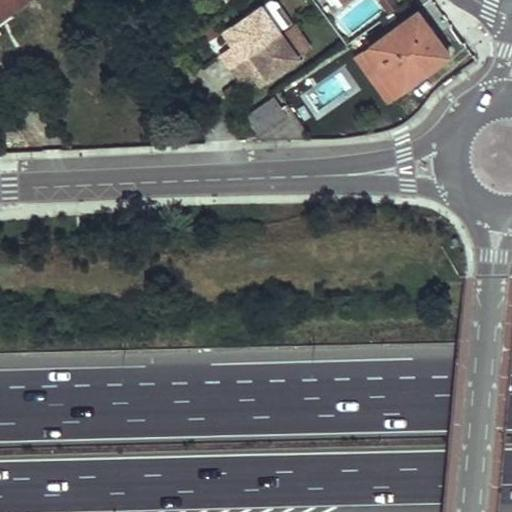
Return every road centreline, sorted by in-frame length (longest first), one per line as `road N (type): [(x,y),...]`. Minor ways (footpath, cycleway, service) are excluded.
road 1 (motorway): [(0,491),(511,476)]
road 2 (motorway): [(399,402),(0,416)]
road 3 (residential): [(471,511),(492,276)]
road 4 (residential): [(234,179),(0,186)]
road 5 (residential): [(234,179),(229,152),(131,0)]
road 6 (residential): [(342,175),(462,195)]
road 7 (residential): [(454,131),(404,158),(342,175)]
road 8 (motorway): [(511,368),(471,369),(399,402)]
